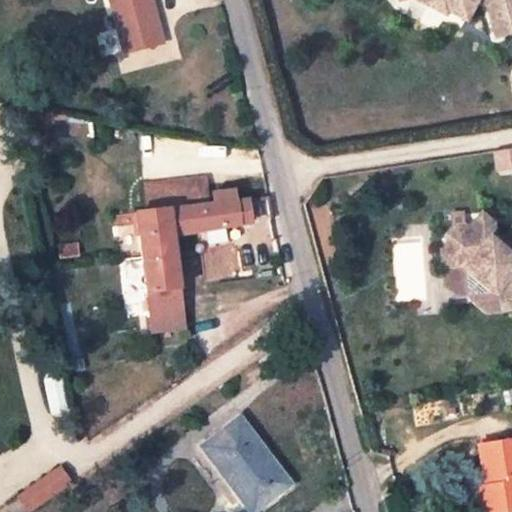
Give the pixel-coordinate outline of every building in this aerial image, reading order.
[(109,0),(122,51),(153,44),(149,30),(158,28),(150,0),(109,0)] [(394,0),(396,7),(408,4),(443,20),(445,16),(425,7),(428,1),(426,0),(394,0)] [(511,0),(426,0),(428,1),(425,7),(445,16),(465,25),(476,5),(487,10),(492,27),(511,21),(511,0)] [(511,21),(492,27),(496,41),(511,37),(511,21)] [(162,42),(158,28),(149,30),(153,44),(162,42)] [(511,147),(494,150),(496,172),(511,170),(511,147)] [(143,187),(147,212),(206,204),(205,194),(203,178),(143,187)] [(233,191),(213,194),(215,203),(234,201),(233,191)] [(215,203),(213,194),(205,194),(206,204),(215,203)] [(234,201),(215,203),(206,204),(147,212),(135,214),(142,265),(173,260),(170,236),(239,223),(237,209),(237,200),(234,201)] [(247,208),(237,209),(239,223),(249,222),(247,208)] [(481,219),(471,233),(452,236),(446,244),(449,259),(449,263),(462,261),(472,268),(467,274),(500,297),(504,291),(511,296),(511,250),(508,255),(491,243),(494,239),(492,228),(481,219)] [(444,260),(447,278),(467,274),(472,268),(462,261),(449,263),(449,259),(444,260)] [(173,260),(142,265),(152,332),(183,328),(173,260)] [(500,297),(502,314),(511,312),(511,296),(504,291),(500,297)] [(239,418),(200,447),(250,511),(252,511),(290,484),(239,418)] [(511,440),(479,446),(485,486),(488,485),(492,511),(506,511),(511,511),(511,440)] [(67,482),(60,468),(19,498),(27,510),(67,482)] [(479,511),(492,511),(488,485),(485,486),(475,487),(479,511)]
